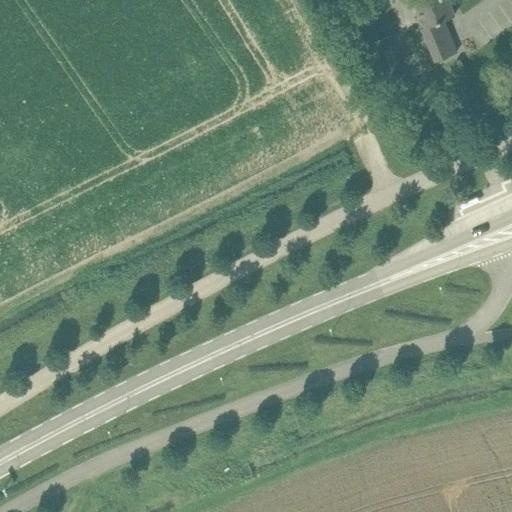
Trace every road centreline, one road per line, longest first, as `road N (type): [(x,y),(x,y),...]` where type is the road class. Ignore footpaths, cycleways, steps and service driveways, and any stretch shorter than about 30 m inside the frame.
road 1 (unclassified): [(0,406),(193,293),(511,139)]
road 2 (unclassified): [(8,511),(121,454),(259,400),(465,336),(511,274)]
road 3 (primary): [(0,462),(150,384),(439,258)]
